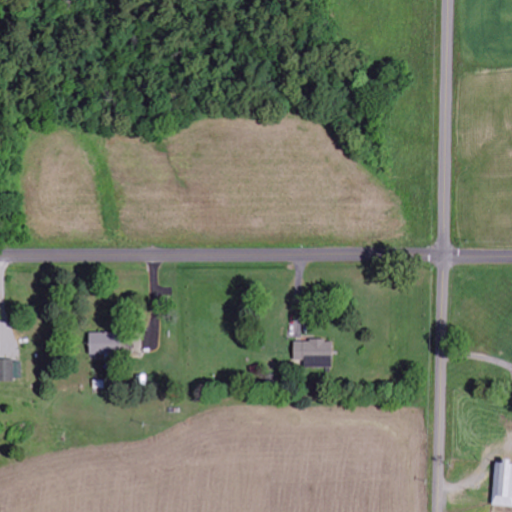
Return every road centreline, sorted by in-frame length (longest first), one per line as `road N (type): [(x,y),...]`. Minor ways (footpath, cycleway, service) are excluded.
road 1 (residential): [(439,511),(448,0)]
road 2 (residential): [(0,254),(511,254)]
